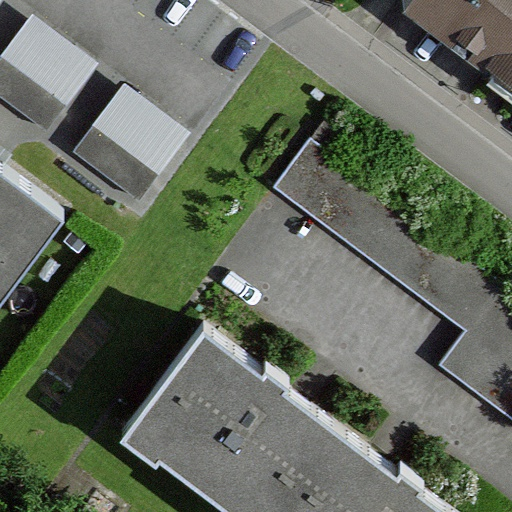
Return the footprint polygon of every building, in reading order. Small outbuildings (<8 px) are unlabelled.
[(511,0),(406,0),(404,4),(511,81),(511,0)] [(101,66),(33,14),(0,57),(0,95),(50,133),(101,66)] [(122,83),(72,151),(137,199),(187,131),(122,83)] [(511,284),(310,137),(274,187),(469,329),(442,366),(511,417),(511,284)] [(0,287),(60,206),(0,161),(0,287)] [(235,511),(445,511),(198,323),(121,425),(235,511)]
